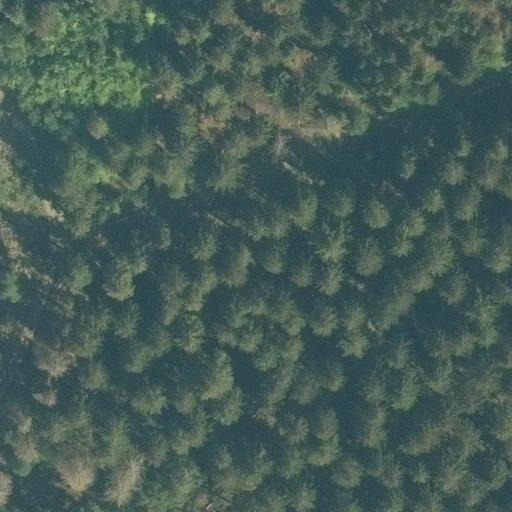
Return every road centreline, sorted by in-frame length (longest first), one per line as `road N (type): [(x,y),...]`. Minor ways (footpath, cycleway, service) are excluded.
road 1 (track): [(55,233),(511,60)]
road 2 (track): [(0,384),(36,308),(55,233),(34,151),(0,84)]
